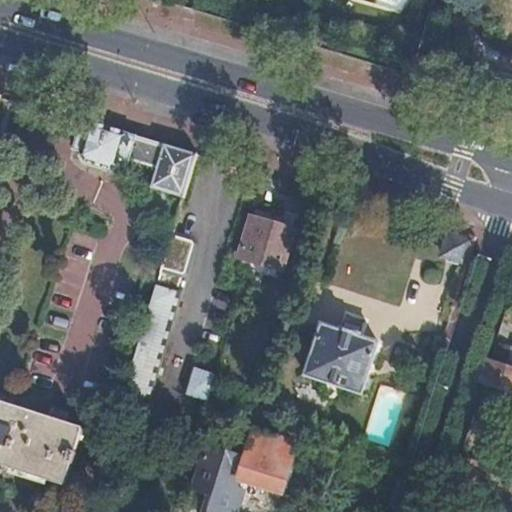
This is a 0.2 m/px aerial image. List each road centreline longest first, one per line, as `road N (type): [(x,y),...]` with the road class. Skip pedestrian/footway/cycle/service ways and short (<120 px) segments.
road 1 (primary): [(511,165),(0,6)]
road 2 (primary): [(0,45),(511,201)]
road 3 (residential): [(511,210),(415,511)]
